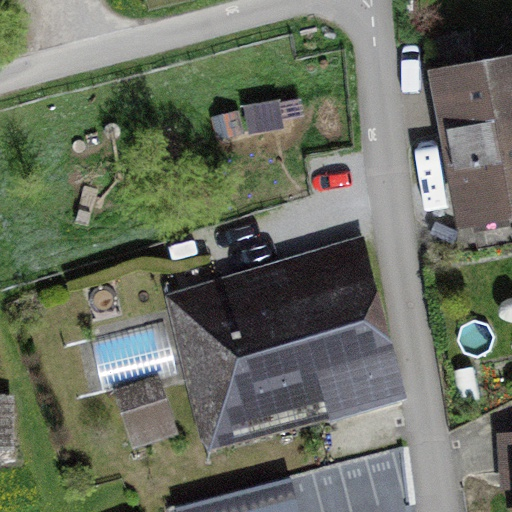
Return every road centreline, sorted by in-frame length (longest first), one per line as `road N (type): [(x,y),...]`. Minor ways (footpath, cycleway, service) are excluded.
road 1 (residential): [(368,0),(437,511)]
road 2 (residential): [(0,79),(289,0)]
